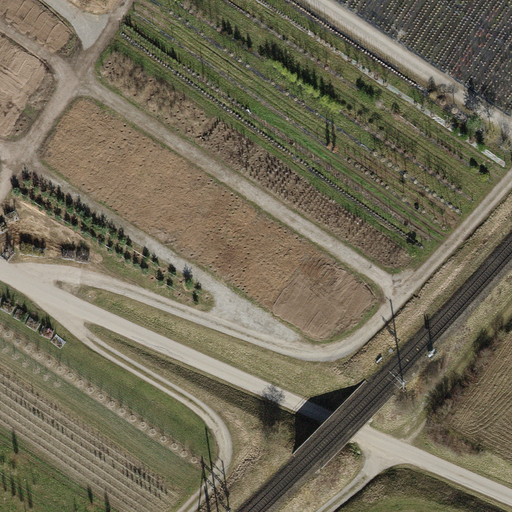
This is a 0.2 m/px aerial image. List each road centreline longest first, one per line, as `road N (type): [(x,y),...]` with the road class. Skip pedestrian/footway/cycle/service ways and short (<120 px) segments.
road 1 (track): [(32,288),(83,273),(309,354),(335,353),(362,337),(511,172)]
road 2 (unclassified): [(511,498),(0,267)]
road 3 (track): [(183,511),(227,463),(223,428),(88,339),(66,319),(63,300)]
road 4 (track): [(511,307),(325,511)]
road 5 (track): [(511,132),(315,0)]
road 6 (track): [(128,0),(0,195)]
